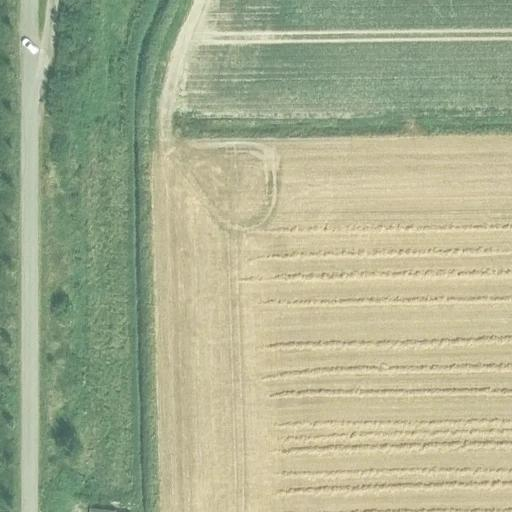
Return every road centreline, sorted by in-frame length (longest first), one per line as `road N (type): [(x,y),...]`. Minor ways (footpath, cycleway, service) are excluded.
road 1 (tertiary): [(29,511),(30,0)]
road 2 (track): [(200,0),(170,89),(166,133)]
